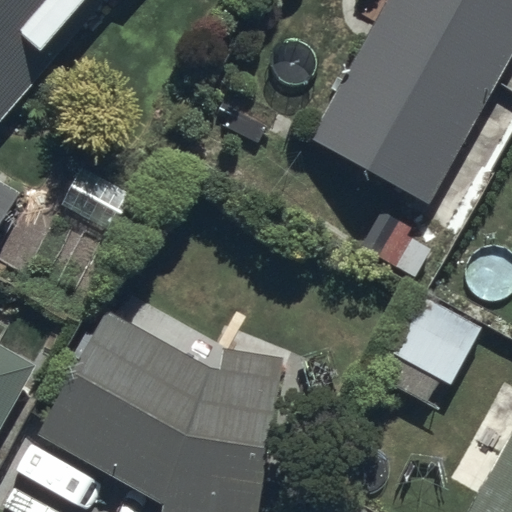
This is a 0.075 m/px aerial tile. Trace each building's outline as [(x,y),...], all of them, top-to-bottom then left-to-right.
[(0,0),(0,123),(6,129),(120,0),(0,0)] [(511,0),(388,0),(307,144),(428,211),(511,61),(511,0)] [(0,177),(0,242),(28,194),(0,177)] [(377,376),(438,408),(485,319),(425,287),(377,376)] [(123,511),(264,511),(284,385),(227,377),(113,311),(28,457),(123,511)] [(0,434),(35,373),(0,352),(0,434)] [(511,511),(511,437),(470,511),(511,511)] [(369,511),(324,488),(310,511),(369,511)]
